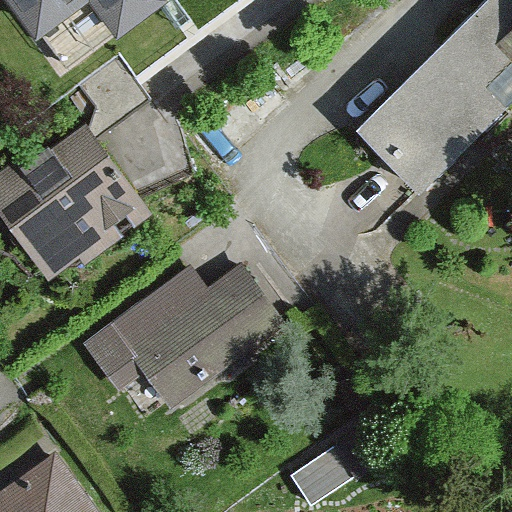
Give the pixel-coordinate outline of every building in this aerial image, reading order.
[(170,2),(168,0),(13,0),(46,42),(96,4),(121,38),(170,2)] [(511,47),(509,45),(511,42),(511,0),(496,0),(364,132),(425,195),(511,110),(511,47)] [(184,78),(160,97),(179,122),(204,103),(184,78)] [(135,93),(0,189),(0,208),(49,277),(193,175),(135,93)] [(191,272),(90,347),(116,383),(145,362),(176,404),(283,325),(242,270),(209,295),(191,272)] [(371,418),(293,472),(311,499),(391,448),(371,418)] [(95,511),(56,458),(0,499),(0,511),(95,511)]
